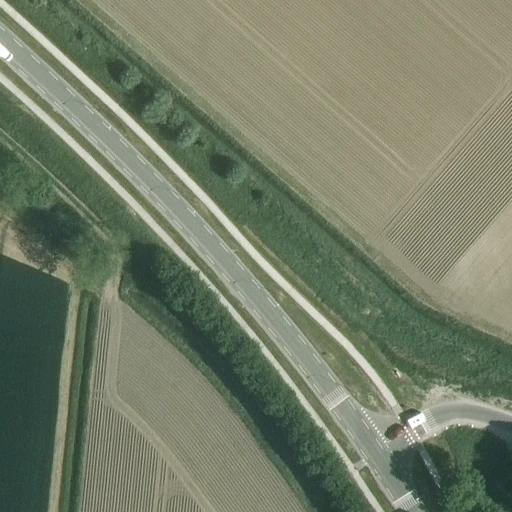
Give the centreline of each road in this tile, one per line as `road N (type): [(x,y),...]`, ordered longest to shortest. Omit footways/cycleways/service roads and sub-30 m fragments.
road 1 (secondary): [(373,452),(234,280),(0,43)]
road 2 (unclassified): [(373,452),(442,418),(511,436)]
